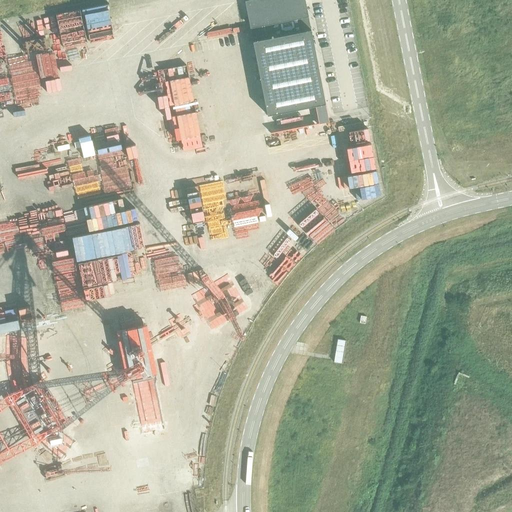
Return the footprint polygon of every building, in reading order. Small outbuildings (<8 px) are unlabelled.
[(305,0),(245,0),(267,115),(324,103),(305,0)] [(88,7),(77,10),(78,15),(90,12),(88,7)] [(16,33),(58,27),(56,15),(14,22),(16,33)] [(238,32),(248,27),(246,23),(236,28),(238,32)] [(141,216),(152,215),(152,204),(141,205),(141,216)] [(255,291),(248,300),(256,307),(264,299),(255,291)] [(68,311),(28,316),(29,326),(69,322),(68,311)] [(346,341),(338,339),(334,362),(343,363),(346,341)] [(147,385),(143,402),(148,421),(147,422),(148,426),(146,439),(147,445),(163,448),(172,446),(175,435),(173,426),(174,426),(175,420),(174,414),(176,404),(172,386),(168,386),(165,375),(166,373),(161,355),(158,355),(143,359),(142,364),(147,385)] [(197,377),(196,397),(213,397),(213,378),(197,377)] [(209,447),(217,402),(205,399),(197,444),(209,447)] [(69,430),(68,424),(56,427),(54,421),(44,424),(47,436),(69,430)] [(113,435),(92,426),(82,451),(103,459),(113,435)] [(4,473),(0,472),(0,500),(4,502),(7,502),(10,505),(29,505),(31,507),(39,507),(46,498),(41,496),(45,491),(45,470),(46,469),(46,458),(35,458),(35,465),(33,470),(7,469),(4,473)] [(83,461),(61,461),(61,490),(83,491),(83,461)] [(118,485),(119,472),(114,472),(114,480),(106,480),(106,484),(118,485)]
